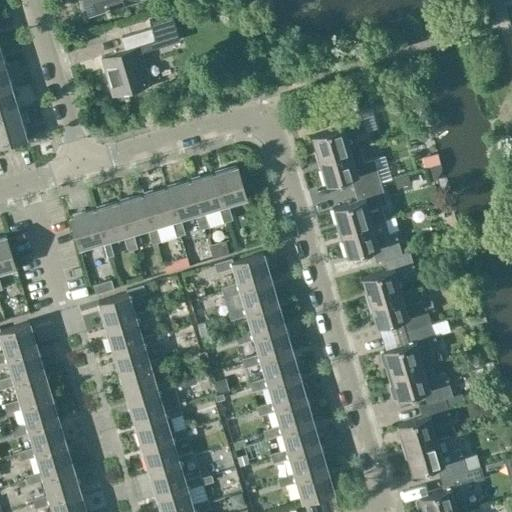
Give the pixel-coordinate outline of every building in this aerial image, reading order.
[(85,0),(90,14),(137,0),(85,0)] [(152,28),(151,28),(121,37),(125,49),(102,56),(113,94),(151,83),(141,49),(180,38),(173,16),(151,22),(152,28)] [(4,64),(0,64),(0,90),(11,88),(4,64)] [(0,116),(18,112),(11,88),(0,90),(0,116)] [(310,135),(318,160),(360,147),(355,132),(364,129),(358,108),(332,115),(336,128),(310,135)] [(0,143),(25,136),(18,112),(0,116),(0,143)] [(351,177),(354,187),(379,180),(372,158),(364,160),(360,147),(318,160),(325,185),(351,177)] [(237,166),(212,173),(227,222),(232,220),(227,203),(246,198),(237,166)] [(223,223),(227,222),(212,173),(189,180),(203,229),(208,228),(203,211),(218,206),(223,223)] [(199,230),(203,229),(189,180),(165,188),(179,236),(184,235),(179,218),(194,213),(199,230)] [(385,202),(379,180),(354,187),(357,200),(332,207),(339,232),(385,218),(380,204),(385,202)] [(165,188),(141,195),(156,243),(160,242),(155,224),(171,220),(176,237),(179,236),(165,188)] [(152,244),(156,243),(141,195),(117,202),(132,250),(137,249),(132,231),(146,227),(152,244)] [(117,202),(94,209),(108,257),(113,256),(108,238),(123,234),(128,251),(132,250),(117,202)] [(104,258),(108,257),(94,209),(69,216),(78,247),(98,241),(104,258)] [(389,232),(385,218),(339,232),(346,256),(371,249),(375,261),(382,259),(400,253),(394,230),(389,232)] [(5,235),(0,236),(0,288),(1,288),(0,285),(0,270),(14,266),(5,235)] [(182,248),(158,252),(159,262),(183,258),(182,248)] [(360,278),(367,302),(400,293),(395,279),(415,273),(408,251),(400,253),(382,259),(385,271),(360,278)] [(220,287),(221,291),(270,277),(262,253),(233,262),(232,258),(213,263),(216,273),(234,268),(238,282),(220,287)] [(227,311),(228,315),(277,301),(270,277),(221,291),(223,297),(240,292),(245,306),(227,311)] [(111,278),(92,284),(96,293),(113,287),(111,278)] [(98,301),(105,325),(151,311),(150,308),(134,313),(130,299),(146,295),(143,284),(126,289),(127,293),(98,301)] [(404,307),(400,293),(367,302),(375,327),(378,326),(382,337),(430,323),(423,301),(404,307)] [(234,336),(235,339),(284,325),(277,301),(228,315),(230,320),(248,315),(252,330),(234,336)] [(105,325),(112,349),(158,335),(157,332),(141,336),(137,322),(153,317),(151,311),(105,325)] [(0,353),(0,356),(35,346),(28,322),(0,330),(0,335),(0,336),(5,352),(0,353)] [(386,375),(432,361),(434,360),(431,347),(436,345),(430,323),(382,337),(385,348),(380,350),(381,350),(379,351),(377,353),(380,364),(383,366),(386,375)] [(241,358),(243,363),(291,349),(284,325),(235,339),(237,345),(255,340),(259,353),(241,358)] [(158,335),(112,349),(119,373),(165,359),(164,356),(148,361),(144,346),(160,341),(158,335)] [(0,378),(0,382),(42,369),(35,346),(0,356),(0,362),(8,360),(12,375),(0,378)] [(248,383),(249,387),(298,372),(291,349),(243,363),(244,368),(262,363),(266,378),(248,383)] [(119,373),(127,396),(172,383),(171,379),(156,384),(152,370),(167,366),(165,359),(119,373)] [(420,391),(424,403),(445,397),(451,395),(444,373),(436,375),(432,361),(386,375),(388,383),(387,386),(390,397),(393,398),(395,398),(420,391)] [(3,404),(4,407),(50,393),(42,369),(0,382),(0,388),(15,384),(19,399),(3,404)] [(305,396),(298,372),(249,387),(251,392),(268,386),(273,401),(255,406),(257,410),(305,396)] [(172,383),(127,396),(134,420),(179,407),(179,404),(163,409),(159,393),(174,389),(172,383)] [(10,428),(11,431),(57,417),(50,393),(4,407),(6,413),(22,408),(27,423),(10,428)] [(263,431),(264,434),(312,420),(305,396),(257,410),(259,417),(275,412),(280,426),(263,431)] [(396,423),(403,448),(436,438),(432,423),(451,418),(445,397),(424,403),(417,405),(420,416),(396,423)] [(181,413),(179,407),(134,420),(141,444),(186,431),(185,427),(170,432),(166,417),(181,413)] [(18,452),(18,454),(64,441),(57,417),(11,431),(13,436),(29,432),(33,447),(18,452)] [(270,455),(271,458),(319,444),(312,420),(264,434),(266,440),(282,435),(286,450),(270,455)] [(186,431),(141,444),(148,468),(193,455),(192,451),(177,456),(172,441),(188,437),(186,431)] [(448,435),(436,438),(403,448),(411,472),(435,465),(439,476),(466,468),(459,446),(452,448),(448,435)] [(71,465),(64,441),(18,454),(20,461),(36,456),(40,471),(24,476),(25,478),(71,465)] [(326,468),(319,444),(271,458),(273,464),(289,459),(293,474),(277,479),(278,482),(326,468)] [(195,460),(193,455),(148,468),(155,492),(201,478),(200,475),(184,479),(180,464),(195,460)] [(78,488),(71,465),(25,478),(27,484),(43,480),(47,494),(31,499),(32,502),(78,488)] [(333,492),(326,468),(278,482),(279,487),(296,482),(302,502),(333,492)] [(472,490),(466,468),(439,476),(442,488),(417,495),(417,496),(415,496),(413,499),(417,510),(419,511),(448,511),(468,506),(464,493),(472,490)] [(155,492),(160,511),(175,511),(208,502),(203,484),(212,482),(210,476),(201,478),(155,492)] [(84,511),(78,488),(32,502),(34,508),(50,503),(52,511),(84,511)] [(213,501),(208,502),(175,511),(196,511),(210,508),(209,507),(214,505),(213,501)]
